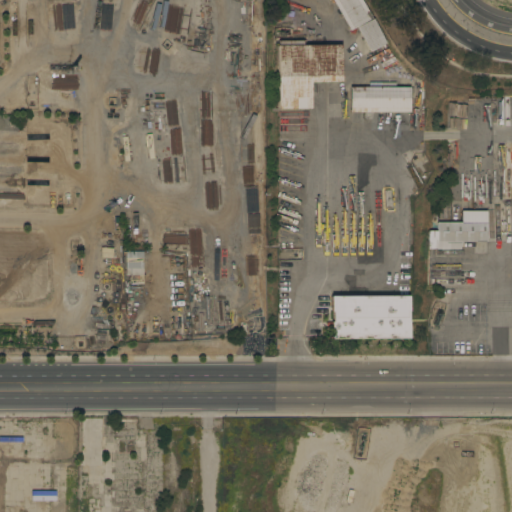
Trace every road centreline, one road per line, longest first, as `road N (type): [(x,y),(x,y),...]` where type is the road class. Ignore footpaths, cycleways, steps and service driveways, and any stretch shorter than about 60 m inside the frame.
road 1 (secondary): [(0,402),(511,402)]
road 2 (secondary): [(263,377),(0,377)]
road 3 (secondary): [(511,377),(263,377)]
